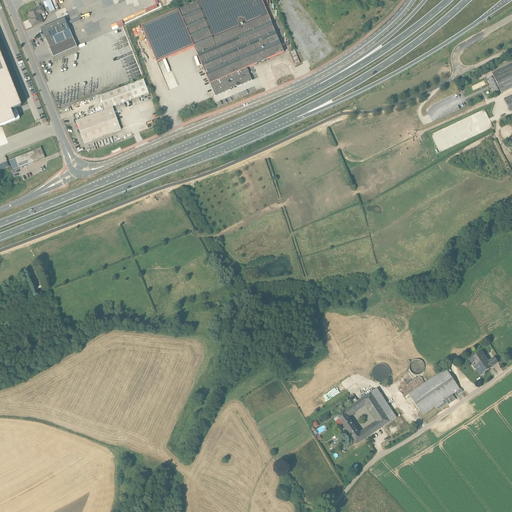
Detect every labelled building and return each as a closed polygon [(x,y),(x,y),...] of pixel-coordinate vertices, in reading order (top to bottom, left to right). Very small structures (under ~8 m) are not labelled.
[(42,0),(46,8),(49,7),(51,12),(56,10),(51,0),(42,0)] [(184,4),(177,7),(140,22),(156,60),(193,44),(213,92),(215,96),(230,90),(230,89),(232,88),(232,89),(234,88),(234,87),(236,86),(237,87),(252,81),(247,68),(284,52),(261,0),(200,0),(185,7),(184,4)] [(42,6),(37,8),(28,12),(31,19),(29,20),(32,27),(43,23),(40,15),(45,13),(42,6)] [(81,16),(80,13),(68,18),(70,23),(82,18),(83,20),(94,16),(92,11),(81,16)] [(41,29),(44,36),(54,58),(77,47),(65,19),(41,29)] [(0,127),(14,121),(10,111),(21,107),(0,54),(0,127)] [(511,88),(511,64),(492,74),(501,94),(511,88)] [(100,96),(105,110),(76,121),(84,144),(121,130),(112,108),(149,94),(143,80),(100,96)] [(434,141),(444,137),(440,130),(431,134),(434,141)] [(45,158),(40,148),(14,158),(19,169),(45,158)] [(481,354),(470,362),(472,366),(471,366),(474,371),(475,370),(480,377),(492,369),(491,369),(488,364),(485,366),(482,362),(485,360),(481,354)] [(494,360),(488,364),(491,369),(497,365),(494,360)] [(425,370),(425,369),(425,367),(424,366),(424,364),(422,363),(421,362),(420,361),(418,361),(417,361),(414,361),(412,362),(411,363),(410,365),(410,366),(409,367),(409,369),(409,371),(410,372),(411,373),(412,374),(413,375),(415,376),(416,376),(418,376),(419,376),(420,376),(422,375),(423,374),(424,373),(425,371),(425,370)] [(390,376),(391,375),(390,373),(390,371),(389,370),(388,368),(386,367),(385,366),(383,366),(381,366),(380,366),(378,366),(376,367),(375,369),(374,370),(373,372),(373,373),(373,375),(373,376),(373,378),(374,380),(376,381),(377,382),(379,383),(380,384),(382,384),(384,383),(386,383),(388,381),(389,379),(390,378),(390,376)] [(432,381),(408,397),(422,417),(435,409),(443,403),(445,402),(456,394),(460,392),(460,391),(446,371),(432,381)] [(396,420),(377,391),(362,401),(366,407),(377,424),(381,430),(396,420)] [(356,406),(344,415),(347,420),(366,407),(362,401),(356,406)] [(443,403),(435,409),(437,412),(445,406),(443,403)] [(347,420),(344,415),(338,419),(346,430),(349,435),(357,447),(381,430),(377,424),(359,437),(347,420)]
